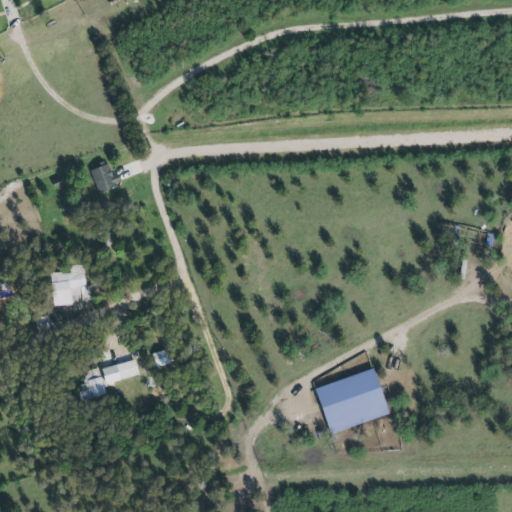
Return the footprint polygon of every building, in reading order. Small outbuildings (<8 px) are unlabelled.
[(117,174),(111,176),(107,164),(89,170),(97,193),(121,184),(117,174)] [(51,305),(81,304),(80,287),(85,287),(84,265),(68,265),(69,272),(49,273),(51,305)] [(169,363),(165,349),(151,353),(155,367),(169,363)] [(138,376),(135,361),(100,367),(103,382),(138,376)] [(79,399),(103,396),(99,368),(83,370),(85,384),(77,384),(79,399)] [(314,388),(328,433),(387,415),(373,369),(314,388)]
